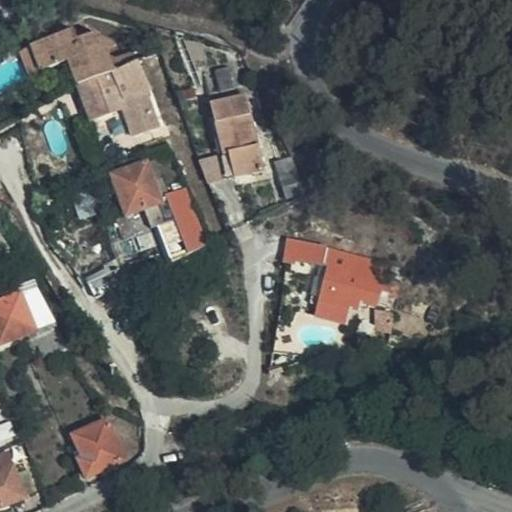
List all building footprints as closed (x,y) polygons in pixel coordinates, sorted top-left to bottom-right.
[(105,79),(116,74),(109,59),(114,44),(89,35),(79,41),(73,31),(20,57),(31,84),(71,69),(80,88),(105,79)] [(79,41),(89,35),(78,32),(73,31),(79,41)] [(153,86),(167,80),(156,51),(142,59),(153,86)] [(142,76),(138,62),(116,74),(105,79),(80,88),(93,122),(128,108),(120,86),(127,83),(142,76)] [(0,104),(17,93),(0,69),(0,104)] [(136,104),(127,83),(120,86),(128,108),(136,104)] [(242,98),(207,105),(218,158),(225,157),(231,181),(258,174),(242,98)] [(288,175),(294,171),(288,159),(283,164),(288,175)] [(166,206),(151,166),(115,179),(121,199),(115,201),(121,216),(127,213),(129,219),(166,206)] [(285,201),(302,195),(295,175),(278,181),(285,201)] [(0,186),(0,198),(5,206),(17,198),(7,182),(0,186)] [(188,256),(207,246),(193,206),(175,214),(188,256)] [(10,258),(17,253),(7,239),(0,244),(10,258)] [(292,240),(289,260),(305,264),(303,277),(319,280),(320,271),(325,248),(292,240)] [(325,248),(320,271),(329,273),(332,250),(325,248)] [(395,281),(385,279),(373,276),(372,282),(365,280),(365,275),(358,274),(362,257),(332,250),(329,273),(321,317),(349,323),(353,308),(355,299),(363,301),(390,307),(395,281)] [(385,279),(388,264),(379,261),(362,257),(358,274),(365,275),(365,280),(372,282),(373,276),(385,279)] [(89,283),(97,302),(127,287),(120,268),(89,283)] [(55,323),(59,320),(43,293),(26,300),(39,332),(56,325),(55,323)] [(0,343),(2,348),(39,332),(26,300),(24,296),(0,306),(0,343)] [(360,310),(363,301),(355,299),(353,308),(360,310)] [(48,358),(74,348),(59,320),(55,323),(56,325),(58,333),(41,340),(48,358)] [(110,421),(80,434),(89,456),(81,460),(88,479),(129,461),(110,421)] [(89,456),(80,434),(72,438),(81,460),(89,456)] [(0,465),(12,461),(9,453),(0,457),(0,465)] [(17,473),(12,461),(0,465),(0,511),(6,511),(15,508),(13,504),(27,498),(26,497),(39,491),(29,469),(17,473)]
